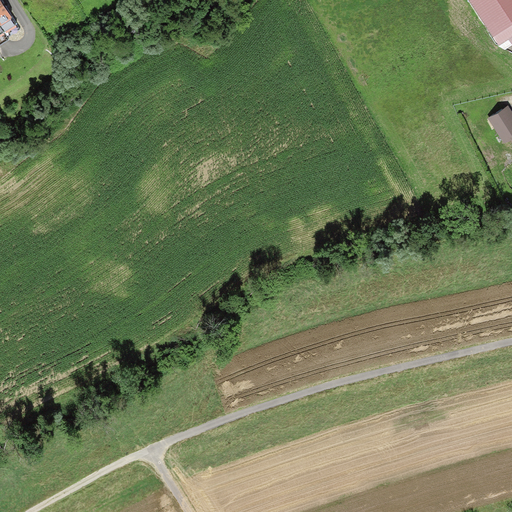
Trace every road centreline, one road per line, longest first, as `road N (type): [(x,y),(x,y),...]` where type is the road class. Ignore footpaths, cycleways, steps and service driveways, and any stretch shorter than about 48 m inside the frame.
road 1 (track): [(511,341),(346,380),(152,448),(188,511)]
road 2 (track): [(152,448),(36,511)]
